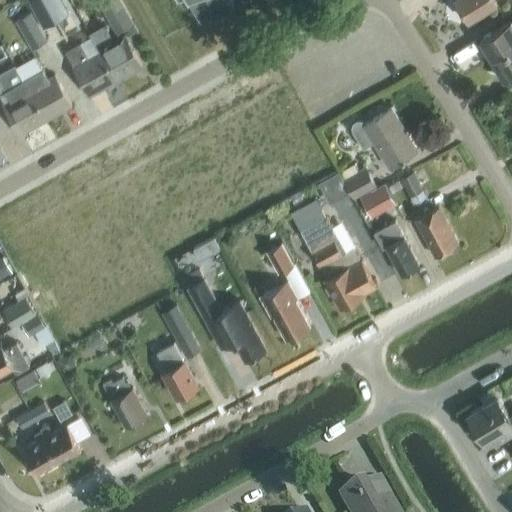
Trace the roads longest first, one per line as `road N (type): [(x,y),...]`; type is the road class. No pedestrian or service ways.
road 1 (residential): [(0,192),(343,0)]
road 2 (tertiary): [(56,511),(360,346)]
road 3 (residential): [(381,0),(511,207)]
road 4 (unclassified): [(207,511),(395,405)]
road 5 (tertiary): [(360,346),(511,264)]
road 6 (unclassified): [(501,511),(434,401)]
